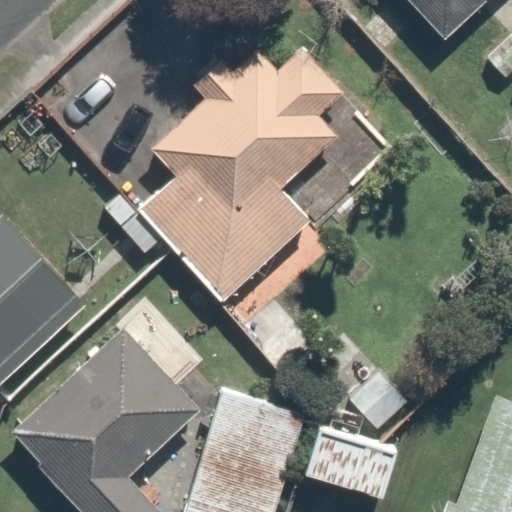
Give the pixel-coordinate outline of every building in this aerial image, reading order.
[(405,0),(430,26),(456,0),(405,0)] [(171,165),(131,202),(283,373),(384,282),(288,174),(335,131),(313,107),(339,84),(299,38),(274,60),(258,43),(231,67),(213,47),(190,67),(201,80),(142,133),(171,165)] [(0,345),(71,282),(4,207),(0,210),(0,345)] [(124,329),(10,429),(82,511),(153,511),(115,468),(189,404),(124,329)] [(272,511),(303,411),(213,384),(177,504),(204,511),(272,511)] [(511,511),(511,401),(493,395),(454,504),(436,497),(430,511),(511,511)] [(403,442),(313,417),(300,466),(390,490),(403,442)]
